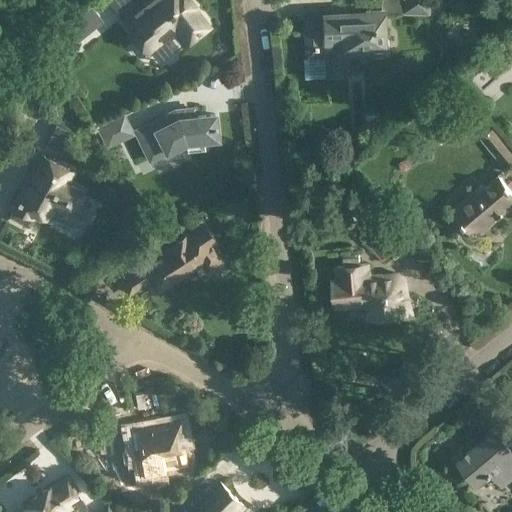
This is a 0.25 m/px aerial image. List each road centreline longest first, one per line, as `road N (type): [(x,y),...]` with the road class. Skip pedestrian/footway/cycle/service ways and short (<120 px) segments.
road 1 (residential): [(271,412),(288,345),(253,0)]
road 2 (residential): [(363,471),(511,338)]
road 3 (residential): [(0,442),(141,340)]
road 4 (residential): [(141,340),(0,266)]
road 5 (residential): [(271,412),(141,340)]
